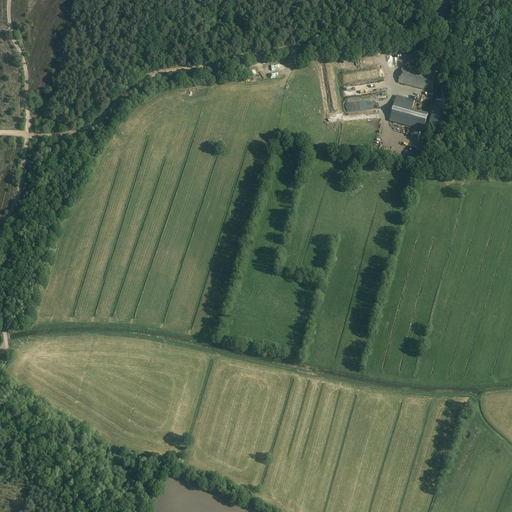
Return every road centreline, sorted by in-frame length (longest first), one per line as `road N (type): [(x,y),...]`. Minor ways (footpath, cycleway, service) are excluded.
road 1 (track): [(27,134),(93,125),(158,75),(350,31),(441,0)]
road 2 (track): [(0,415),(102,505),(145,501),(162,467),(262,511)]
road 3 (track): [(27,134),(27,77),(9,0)]
